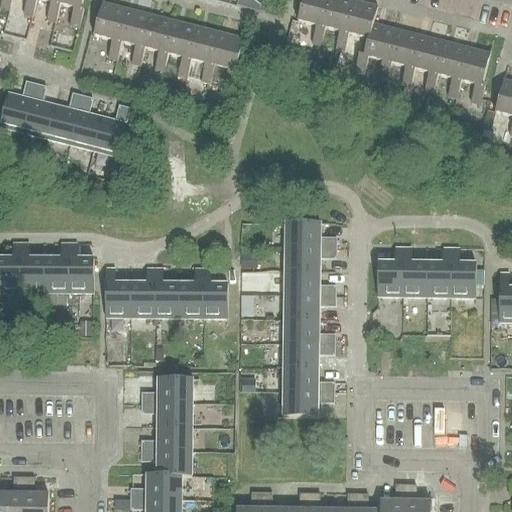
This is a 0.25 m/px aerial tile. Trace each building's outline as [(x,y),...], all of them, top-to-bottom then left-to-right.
[(2,0),(0,9),(9,12),(12,0),(2,0)] [(27,0),(23,15),(33,17),(37,1),(34,0),(27,0)] [(34,0),(37,1),(51,4),(47,20),(55,22),(59,6),(56,5),(57,0),(34,0)] [(57,0),(56,5),(59,6),(75,10),(70,27),(80,29),(84,10),(81,10),(83,0),(57,0)] [(245,0),(244,6),(272,9),(272,0),(245,0)] [(303,0),(298,22),(316,27),(311,44),(321,47),(325,30),(322,29),(329,0),(303,0)] [(346,0),(329,0),(322,29),(325,30),(339,33),(335,50),(345,52),(349,36),(346,35),(354,2),(346,0)] [(346,35),(349,36),(367,40),(363,56),(359,55),(354,74),(364,76),(368,59),(365,58),(373,26),(377,8),(354,2),(346,35)] [(103,4),(94,37),(113,42),(108,59),(117,61),(122,44),(118,43),(126,10),(103,4)] [(126,10),(118,43),(122,44),(136,48),(132,64),(142,67),(146,50),(141,49),(149,16),(126,10)] [(141,49),(146,50),(159,53),(155,71),(164,73),(168,55),(164,54),(173,22),(149,16),(141,49)] [(173,22),(164,54),(168,55),(183,59),(178,77),(188,79),(192,62),(188,60),(196,28),(173,22)] [(365,58),(368,59),(383,63),(378,81),(388,83),(393,65),(389,64),(398,33),(373,26),(365,58)] [(196,28),(188,60),(192,62),(206,65),(201,83),(210,85),(214,68),(211,67),(219,34),(196,28)] [(398,33),(389,64),(393,65),(406,69),(402,86),(411,88),(415,72),(412,71),(420,38),(398,33)] [(211,67),(214,68),(229,71),(224,89),(233,92),(238,72),(234,71),(242,40),(219,34),(211,67)] [(420,38),(412,71),(415,72),(429,75),(425,92),(434,95),(439,77),(435,77),(444,44),(420,38)] [(435,77),(439,77),(453,81),(448,98),(457,101),(461,83),(458,83),(467,50),(444,44),(435,77)] [(458,83),(461,83),(475,87),(470,104),(480,107),(484,88),(481,87),(489,56),(467,50),(458,83)] [(511,81),(503,79),(494,114),(511,118),(511,125),(509,136),(511,136),(511,81)] [(0,129),(23,135),(36,86),(26,84),(25,87),(21,100),(8,96),(0,125),(0,129)] [(36,86),(23,135),(47,142),(55,109),(43,105),(47,89),(36,86)] [(55,109),(47,142),(70,148),(83,99),(72,96),(68,112),(55,109)] [(83,99),(70,148),(94,154),(102,120),(89,117),(93,101),(83,99)] [(102,120),(94,154),(117,160),(130,111),(119,108),(115,124),(102,120)] [(286,225),(286,250),(336,250),(336,240),(320,240),(320,225),(286,225)] [(0,260),(0,294),(21,295),(21,246),(13,246),(13,261),(0,260)] [(21,246),(21,295),(45,295),(45,261),(29,261),(29,246),(21,246)] [(45,261),(45,295),(69,295),(69,246),(61,246),(61,261),(45,261)] [(69,246),(69,295),(94,296),(94,262),(77,261),(77,246),(69,246)] [(286,250),(285,274),(320,274),(320,260),(336,260),(336,250),(286,250)] [(377,264),(377,299),(402,299),(403,250),(394,250),(394,264),(377,264)] [(403,250),(402,299),(427,299),(427,265),(411,265),(411,250),(403,250)] [(427,265),(427,299),(451,300),(451,250),(443,250),(443,265),(427,265)] [(451,250),(451,300),(475,300),(476,294),(483,294),(483,271),(476,271),(476,266),(459,266),(459,250),(451,250)] [(107,270),(106,320),(133,320),(134,286),(120,286),(120,271),(107,270)] [(134,286),(133,320),(156,321),(156,271),(148,271),(148,286),(134,286)] [(156,271),(156,321),(180,321),(180,287),(165,286),(165,271),(156,271)] [(180,287),(180,321),(203,321),(204,272),(196,272),(196,287),(180,287)] [(204,272),(203,321),(227,321),(228,287),(212,287),(212,272),(204,272)] [(285,274),(285,298),(335,298),(335,288),(319,288),(320,274),(285,274)] [(500,276),(499,325),(511,324),(511,289),(508,290),(508,276),(500,276)] [(285,298),(285,322),(320,323),(320,308),(335,309),(335,298),(285,298)] [(285,322),(284,347),(335,347),(335,337),(319,337),(320,323),(285,322)] [(80,324),(80,338),(93,339),(94,324),(80,324)] [(284,347),(284,371),(319,371),(319,357),(335,357),(335,347),(284,347)] [(284,371),(284,394),(334,395),(334,385),(319,385),(319,371),(284,371)] [(142,406),(193,406),(193,381),(159,380),(159,396),(142,395),(142,406)] [(241,382),(241,396),(255,396),(255,381),(241,382)] [(284,394),(284,420),(319,420),(319,404),(334,405),(334,395),(284,394)] [(133,416),(142,416),(158,416),(158,430),(193,431),(203,431),(203,406),(193,406),(142,406),(133,406),(133,416)] [(193,455),(193,431),(158,430),(158,444),(141,444),(141,454),(193,455)] [(141,454),(141,464),(158,464),(158,477),(184,478),(183,479),(192,479),(193,455),(141,454)] [(133,491),(132,501),(183,502),(183,479),(184,478),(158,477),(148,477),(148,491),(133,491)] [(0,511),(24,511),(25,480),(14,480),(14,495),(0,494),(0,511)] [(35,496),(35,480),(25,480),(24,511),(48,511),(49,496),(35,496)] [(406,511),(407,488),(396,488),(396,503),(382,503),(381,511),(406,511)] [(417,504),(417,488),(407,488),(406,511),(432,511),(432,504),(417,504)] [(262,511),(262,496),(252,496),(252,511),(237,511),(262,511)] [(273,511),(273,496),(262,496),(262,511),(286,511),(273,511)] [(310,511),(310,496),(300,496),(300,511),(286,511),(310,511)] [(332,511),(320,511),(321,496),(310,496),(310,511),(332,511)] [(358,511),(358,497),(348,497),(347,511),(358,511)] [(369,511),(369,497),(358,497),(358,511),(369,511)] [(183,511),(183,502),(132,501),(132,511),(148,511),(147,511),(183,511)]
